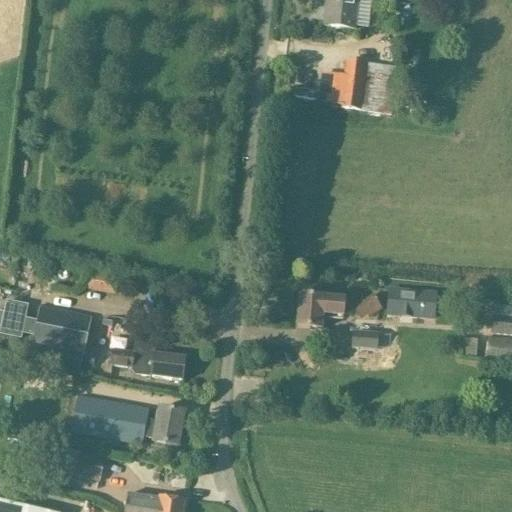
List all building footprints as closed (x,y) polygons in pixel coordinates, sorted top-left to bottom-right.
[(356,31),(360,1),(395,4),(395,0),(326,0),(324,27),(356,31)] [(346,62),(340,110),(362,113),(367,65),(346,62)] [(89,274),(88,291),(117,293),(118,276),(89,274)] [(421,319),(424,293),(390,290),(387,316),(421,319)] [(323,320),(343,322),(344,302),(325,300),(325,299),(299,296),(297,329),(322,331),(323,320)] [(376,297),(353,303),(357,319),(380,313),(376,297)] [(23,335),(33,337),(36,322),(25,320),(28,307),(7,303),(5,315),(0,314),(0,335),(22,340),(23,335)] [(511,308),(495,307),(494,318),(492,335),(511,337),(511,308)] [(32,345),(85,356),(92,319),(39,308),(36,322),(33,337),(32,345)] [(351,350),(378,352),(379,334),(353,333),(351,350)] [(81,376),(85,356),(32,345),(28,365),(81,376)] [(136,376),(183,382),(185,360),(154,356),(154,352),(150,347),(140,345),(134,349),(134,357),(112,354),(110,368),(132,371),(136,376)] [(144,439),(147,420),(148,411),(89,400),(90,399),(26,389),(19,426),(143,447),(143,445),(144,439)] [(171,456),(173,448),(178,449),(178,447),(180,447),(182,446),(183,437),(182,435),(181,435),(184,415),(159,410),(157,422),(147,420),(144,439),(154,441),(152,452),(171,456)] [(105,462),(81,456),(76,478),(99,484),(105,462)] [(127,496),(124,511),(183,511),(184,503),(160,500),(160,501),(127,496)] [(36,511),(0,503),(0,511),(36,511)]
